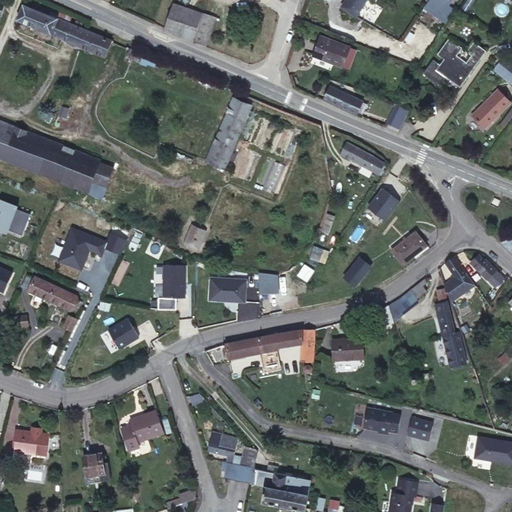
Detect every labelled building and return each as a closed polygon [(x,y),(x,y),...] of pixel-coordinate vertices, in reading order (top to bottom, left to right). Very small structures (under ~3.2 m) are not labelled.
[(356,14),(365,0),(342,0),(340,3),(356,14)] [(209,44),(217,19),(202,14),(174,5),(166,30),(196,40),(209,44)] [(112,43),(86,33),(69,26),(53,20),(25,9),(19,23),(106,58),(112,43)] [(426,11),(418,24),(430,33),(439,21),(426,11)] [(53,20),(69,26),(72,18),(63,14),(62,17),(55,14),(53,20)] [(349,48),(322,36),(315,51),(342,63),(349,48)] [(444,42),(434,57),(441,62),(437,70),(462,84),(482,52),(469,45),(464,54),(468,58),(465,64),(453,57),(457,50),(444,42)] [(157,62),(130,50),(127,57),(147,66),(148,64),(155,67),(157,62)] [(441,62),(434,57),(427,68),(434,73),(437,70),(441,62)] [(511,70),(504,66),(500,73),(511,81),(511,70)] [(393,90),(384,87),(381,96),(390,100),(393,90)] [(510,103),(497,88),(472,112),(485,127),(510,103)] [(327,90),(323,101),(353,115),(360,98),(349,94),(348,98),(327,90)] [(252,107),(233,100),(207,161),(225,169),(252,107)] [(399,130),(408,111),(395,106),(387,125),(399,130)] [(30,168),(88,192),(92,183),(100,164),(101,163),(65,148),(0,121),(0,159),(28,172),(30,168)] [(377,175),(383,165),(346,144),(340,155),(377,175)] [(116,170),(100,164),(92,183),(108,190),(116,170)] [(401,202),(384,190),(369,209),(386,221),(401,202)] [(0,230),(7,234),(9,230),(22,235),(30,214),(17,209),(18,206),(1,199),(0,200),(0,230)] [(198,246),(206,228),(195,223),(186,241),(198,246)] [(59,260),(81,269),(89,250),(102,255),(107,242),(72,228),(59,260)] [(424,244),(415,233),(395,249),(403,260),(424,244)] [(486,275),(493,268),(482,258),(480,260),(475,256),(470,261),(486,275)] [(476,283),(456,258),(444,262),(456,277),(446,281),(451,300),(476,283)] [(370,269),(359,259),(346,274),(357,283),(370,269)] [(185,298),(185,265),(164,265),(164,297),(185,298)] [(5,270),(0,267),(0,292),(5,295),(14,275),(5,271),(5,270)] [(501,275),(493,268),(486,275),(484,277),(492,284),(501,275)] [(277,275),(258,273),(260,293),(279,292),(277,275)] [(44,294),(72,307),(78,296),(36,277),(35,279),(28,275),(23,285),(38,291),(36,297),(42,299),(44,294)] [(247,279),(211,277),(209,300),(245,302),(247,279)] [(427,290),(422,283),(412,290),(417,298),(427,290)] [(455,336),(445,294),(438,295),(438,302),(434,304),(449,367),(465,363),(461,335),(455,336)] [(394,324),(389,305),(384,309),(388,325),(394,324)] [(388,325),(384,310),(369,314),(373,329),(388,325)] [(78,316),(70,312),(65,324),(73,327),(78,316)] [(31,315),(21,314),(20,322),(29,324),(31,315)] [(128,318),(108,330),(120,349),(139,337),(128,318)] [(305,358),(311,327),(304,329),(297,330),(225,341),(227,356),(277,350),(277,347),(299,344),(297,359),(305,359),(305,358)] [(363,358),(360,337),(333,340),(335,360),(363,358)] [(303,368),(303,370),(312,371),(314,360),(305,358),(305,359),(304,366),(303,368)] [(320,390),(313,389),(312,397),(319,399),(320,390)] [(198,391),(187,394),(189,403),(207,398),(198,391)] [(392,410),(367,406),(364,422),(367,426),(379,428),(378,430),(387,432),(392,410)] [(163,432),(157,413),(131,422),(133,427),(123,430),(131,452),(141,448),(138,441),(163,432)] [(434,422),(412,417),(407,434),(429,440),(434,422)] [(226,453),(225,461),(241,464),(243,456),(232,454),(236,436),(211,431),(207,449),(226,453)] [(16,453),(49,456),(51,435),(18,432),(16,453)] [(511,439),(478,434),(475,452),(477,455),(511,460),(511,439)] [(241,464),(254,467),(258,451),(253,450),(253,447),(245,445),(243,456),(241,464)] [(107,477),(105,457),(87,460),(89,479),(107,477)] [(299,508),(302,495),(306,477),(256,467),(254,467),(241,464),(225,461),(222,460),(220,468),(224,469),(223,474),(249,480),(248,482),(253,483),(253,485),(262,488),(260,501),(299,508)] [(418,480),(399,477),(396,491),(392,490),(388,510),(396,511),(408,511),(412,494),(415,495),(418,480)] [(195,500),(197,492),(168,503),(169,509),(195,500)] [(316,504),(316,511),(326,511),(325,499),(312,499),(312,504),(316,504)] [(329,510),(339,511),(340,502),(330,500),(329,510)]
